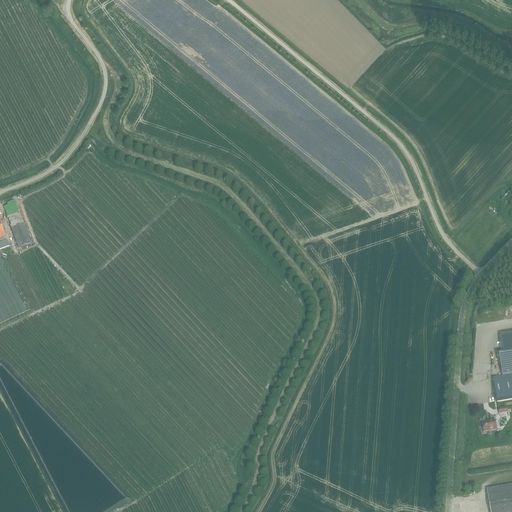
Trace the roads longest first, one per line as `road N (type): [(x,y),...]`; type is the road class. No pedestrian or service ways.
road 1 (track): [(97,54),(109,52),(121,69),(124,92),(110,115),(121,142),(228,182),(313,279),(324,307),(244,511)]
road 2 (unclassified): [(228,0),(395,139),(447,241),(480,273)]
road 3 (unclassified): [(0,192),(57,166),(102,98),(103,66),(67,14),(69,0)]
road 4 (tertiary): [(448,511),(460,326),(480,273)]
